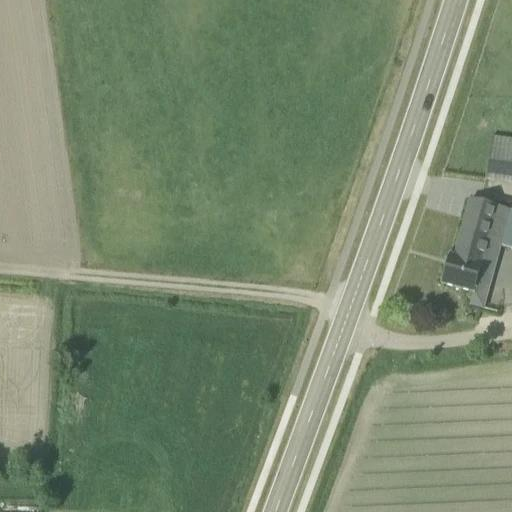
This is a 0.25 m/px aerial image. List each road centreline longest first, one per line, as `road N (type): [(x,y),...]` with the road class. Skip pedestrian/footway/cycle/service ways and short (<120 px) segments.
road 1 (track): [(349,309),(0,275)]
road 2 (secondary): [(342,327),(455,0)]
road 3 (secondary): [(276,511),(342,327)]
road 4 (unclassified): [(342,327),(434,345),(511,333)]
